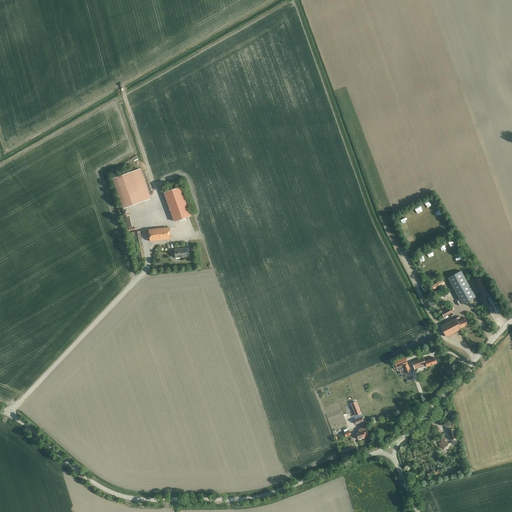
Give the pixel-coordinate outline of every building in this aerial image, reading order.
[(113,179),(123,207),(142,201),(132,172),(113,179)] [(164,193),(174,221),(190,215),(180,187),(164,193)] [(150,241),(170,239),(169,227),(149,229),(150,241)] [(136,258),(144,256),(140,230),(130,232),(131,237),(135,236),(138,253),(135,254),(136,258)] [(174,249),(175,257),(182,257),(183,257),(188,257),(188,253),(186,253),(185,248),(174,249)] [(462,304),(475,297),(461,270),(448,278),(462,304)] [(475,280),(485,297),(492,293),(482,276),(475,280)] [(428,303),(430,308),(439,304),(437,298),(428,303)] [(440,312),(443,317),(454,311),(451,307),(440,312)] [(440,325),(446,336),(462,328),(461,327),(468,324),(465,317),(461,319),(459,316),(440,325)] [(412,362),(415,369),(426,365),(426,366),(437,362),(435,357),(425,361),(424,357),(412,362)] [(397,363),(401,374),(410,371),(407,363),(402,365),(400,362),(397,363)] [(351,403),(356,415),(360,413),(355,402),(351,403)] [(366,436),(366,434),(368,433),(365,426),(358,429),(359,432),(356,433),(358,439),(366,436)] [(448,430),(451,442),(457,441),(454,429),(448,430)]
